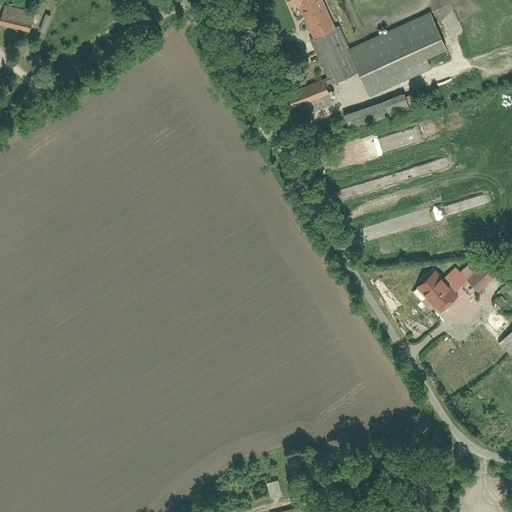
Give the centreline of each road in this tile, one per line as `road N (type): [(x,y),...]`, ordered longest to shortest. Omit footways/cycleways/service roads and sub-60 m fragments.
road 1 (unclassified): [(185,0),(462,446),(511,461)]
road 2 (unclassified): [(0,115),(181,0)]
